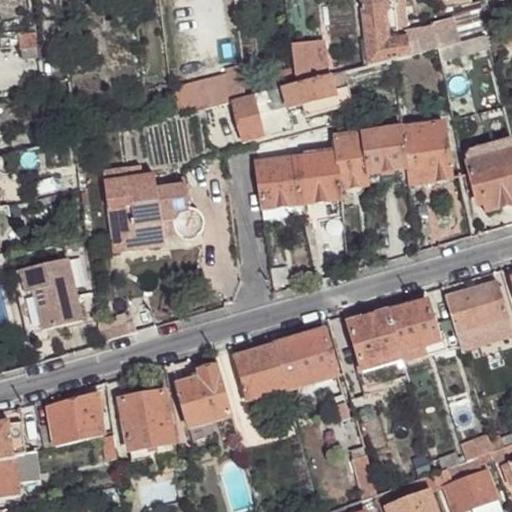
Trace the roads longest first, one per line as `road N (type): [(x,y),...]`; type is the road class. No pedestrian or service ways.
road 1 (residential): [(0,391),(266,319)]
road 2 (residential): [(266,319),(511,249)]
road 3 (residential): [(266,319),(238,161)]
